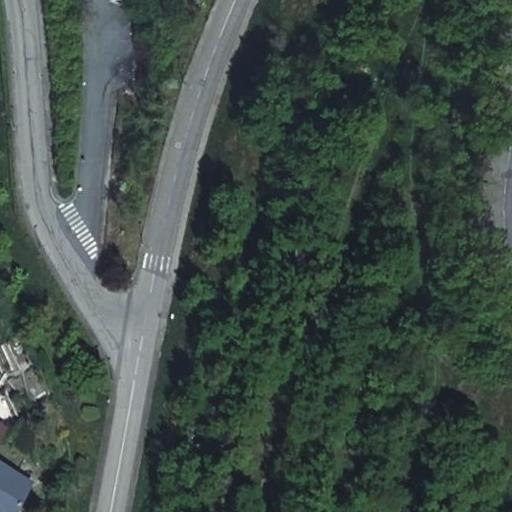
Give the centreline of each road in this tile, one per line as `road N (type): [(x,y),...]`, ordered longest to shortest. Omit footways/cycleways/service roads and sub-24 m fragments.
road 1 (residential): [(144,342),(199,102),(241,0)]
road 2 (residential): [(95,0),(96,198),(64,250)]
road 3 (residential): [(64,250),(39,198),(17,0)]
road 4 (residential): [(112,511),(144,342)]
road 5 (residential): [(144,342),(108,319),(64,250)]
